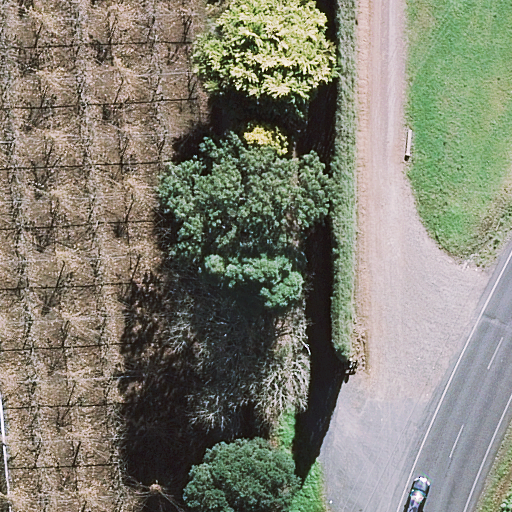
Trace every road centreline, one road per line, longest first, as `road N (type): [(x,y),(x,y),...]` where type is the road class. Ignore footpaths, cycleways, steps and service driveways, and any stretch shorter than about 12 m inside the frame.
road 1 (track): [(321,0),(316,400),(355,465),(431,508),(376,364),(382,0)]
road 2 (track): [(236,511),(216,295),(237,0)]
road 3 (unclassified): [(430,511),(511,320)]
